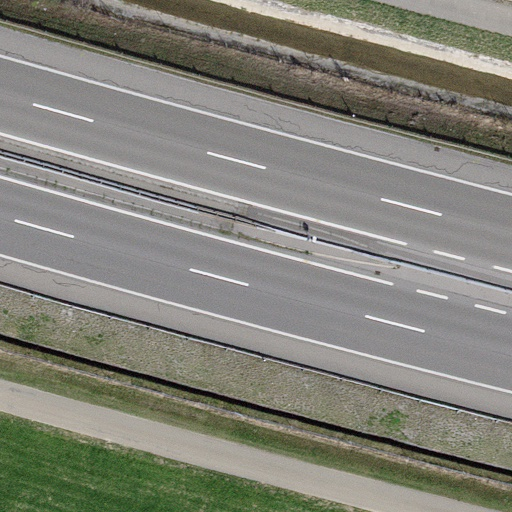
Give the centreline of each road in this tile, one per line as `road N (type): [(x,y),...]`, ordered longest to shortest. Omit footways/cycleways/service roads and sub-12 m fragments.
road 1 (motorway): [(0,218),(511,357)]
road 2 (motorway): [(511,230),(0,92)]
road 3 (track): [(434,511),(0,395)]
